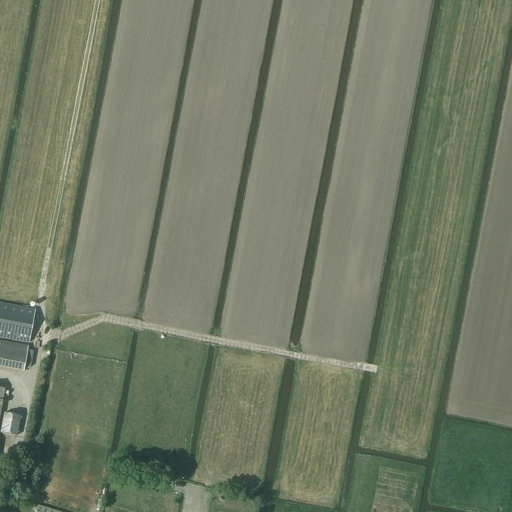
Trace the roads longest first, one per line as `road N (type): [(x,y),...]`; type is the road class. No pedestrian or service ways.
road 1 (track): [(45,340),(105,318),(320,359),(354,355),(429,0)]
road 2 (track): [(36,377),(45,340),(41,290),(97,0)]
